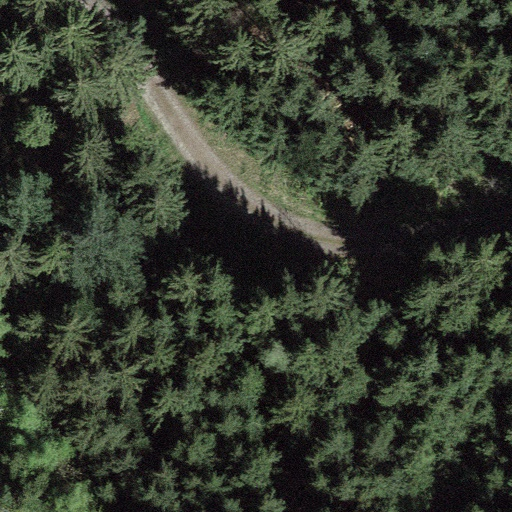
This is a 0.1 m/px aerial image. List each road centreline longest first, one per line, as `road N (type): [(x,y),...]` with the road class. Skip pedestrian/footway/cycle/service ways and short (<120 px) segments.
road 1 (track): [(117,0),(208,145),(273,221)]
road 2 (track): [(273,221),(359,244),(511,219)]
